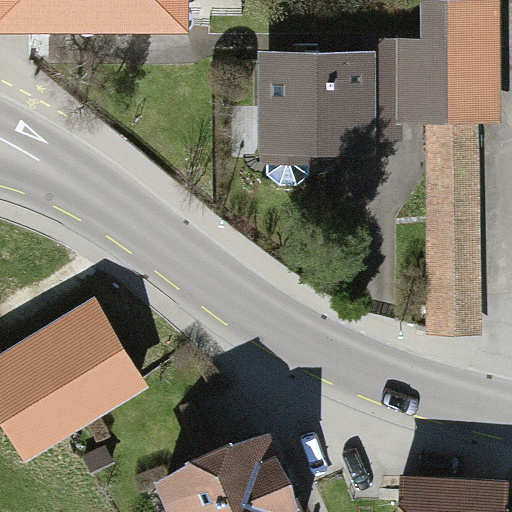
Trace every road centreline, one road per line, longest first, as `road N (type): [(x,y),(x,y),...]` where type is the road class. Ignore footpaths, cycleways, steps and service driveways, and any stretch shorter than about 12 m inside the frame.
road 1 (primary): [(511,414),(324,347),(194,269),(44,157)]
road 2 (track): [(324,347),(327,497)]
